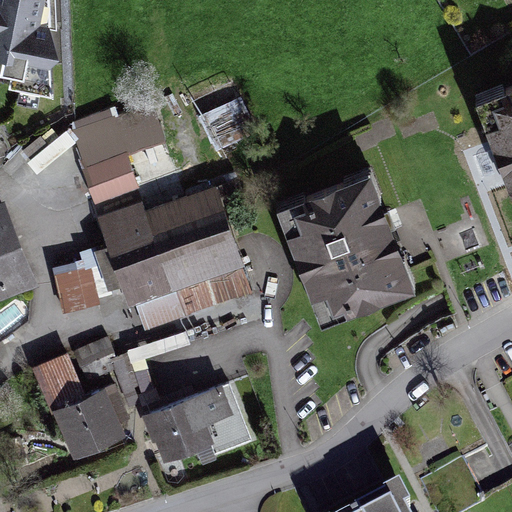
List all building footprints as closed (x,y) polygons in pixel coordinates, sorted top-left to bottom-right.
[(0,0),(0,57),(18,60),(16,84),(57,93),(54,0),(0,0)] [(497,148),(511,188),(511,82),(478,95),(497,148)] [(75,145),(97,215),(139,201),(129,171),(171,158),(158,118),(75,145)] [(373,168),(278,203),(319,314),(414,279),(392,218),(373,168)] [(220,189),(104,232),(143,337),(259,294),(220,189)] [(0,197),(0,289),(35,276),(5,196),(0,197)] [(53,264),(66,311),(97,303),(84,256),(53,264)] [(34,363),(69,451),(124,430),(89,342),(34,363)] [(151,414),(166,454),(209,438),(214,450),(248,438),(229,386),(151,414)] [(361,511),(412,511),(402,492),(361,511)]
